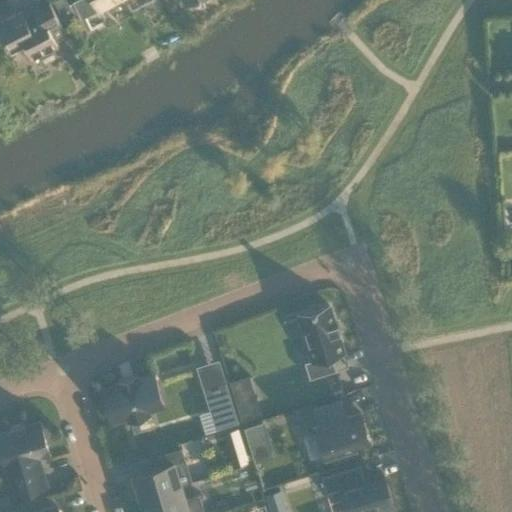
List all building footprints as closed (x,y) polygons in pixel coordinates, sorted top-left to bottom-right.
[(70,7),(66,0),(56,0),(54,1),(59,12),(70,7)] [(74,0),(73,1),(81,18),(97,10),(96,9),(112,0),(126,0),(131,9),(147,0),(74,0)] [(29,24),(22,11),(0,22),(0,33),(10,54),(25,46),(32,59),(58,45),(55,40),(66,34),(50,3),(33,12),(37,20),(29,24)] [(83,64),(77,53),(66,59),(72,69),(83,64)] [(328,305),(297,315),(311,359),(303,362),(308,379),(335,370),(331,355),(342,351),(337,333),(339,332),(336,323),(333,324),(328,305)] [(137,379),(135,374),(118,379),(120,384),(103,389),(112,420),(129,415),(130,418),(148,413),(147,409),(164,404),(154,373),(137,379)] [(225,378),(204,385),(211,406),(232,399),(225,378)] [(255,396),(235,402),(241,420),(261,414),(255,396)] [(346,417),(340,398),(313,407),(319,425),(315,427),(325,457),(371,443),(361,412),(346,417)] [(248,443),(269,436),(264,420),(243,427),(248,443)] [(10,431),(0,433),(0,449),(5,466),(7,465),(16,494),(46,485),(37,456),(49,452),(40,422),(24,426),(23,423),(9,427),(10,431)] [(243,436),(240,425),(227,429),(231,440),(243,436)] [(139,497),(180,484),(191,481),(180,447),(156,455),(160,466),(132,474),(139,497)] [(353,466),(322,476),(326,492),(340,488),(347,511),(367,511),(393,504),(383,472),(358,480),(353,466)] [(173,511),(203,511),(198,495),(184,499),(180,484),(139,497),(143,511),(170,511),(173,511)] [(265,494),(271,511),(287,511),(281,489),(265,494)]
